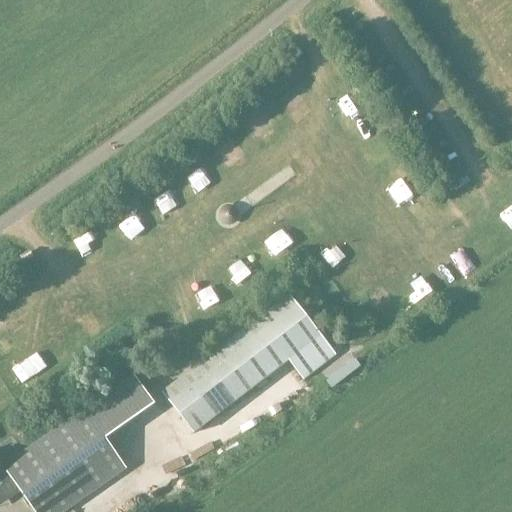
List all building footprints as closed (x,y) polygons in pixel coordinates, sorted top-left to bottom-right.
[(219,139),(202,157),(213,168),(230,150),(219,139)] [(86,263),(104,257),(96,231),(79,237),(86,263)] [(302,381),(334,356),(288,296),(161,395),(192,435),(287,362),(302,381)] [(320,371),(328,383),(356,365),(349,354),(320,371)] [(0,477),(5,474),(32,511),(63,511),(124,470),(82,410),(1,467),(0,465),(0,477)]
